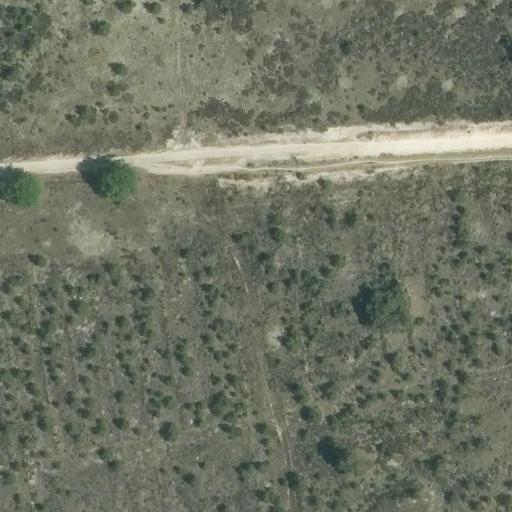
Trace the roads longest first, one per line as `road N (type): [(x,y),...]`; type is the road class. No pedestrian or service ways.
road 1 (track): [(511,137),(0,172)]
road 2 (track): [(290,511),(252,309),(240,271),(194,193),(195,157)]
